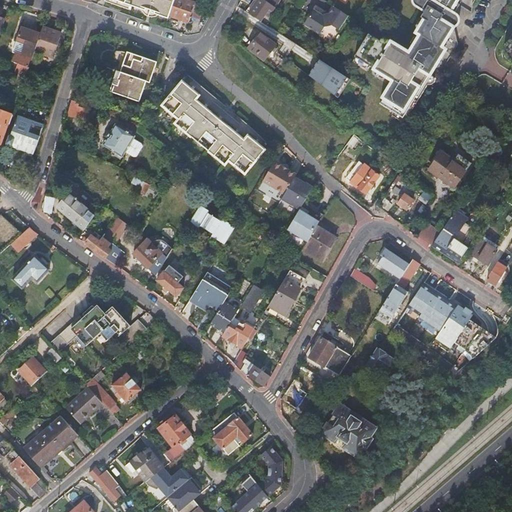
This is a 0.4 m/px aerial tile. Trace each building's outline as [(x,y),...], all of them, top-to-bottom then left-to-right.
[(123,8),(124,4),(112,0),(105,0),(104,2),(123,8)] [(112,0),(124,4),(143,11),(146,0),(112,0)] [(154,14),(168,19),(169,16),(174,0),(146,0),(143,11),(146,12),(146,10),(149,10),(152,11),(155,12),(154,14)] [(196,3),(186,0),(174,0),(169,16),(189,23),(191,17),(196,3)] [(258,0),(254,6),(249,14),(261,22),(265,16),(268,18),(280,0),(258,0)] [(413,0),(413,1),(414,3),(415,5),(416,6),(425,11),(421,18),(425,20),(417,33),(421,35),(412,49),(410,54),(383,38),(381,42),(369,34),(355,57),(357,58),(371,67),(373,68),(388,77),(394,81),(380,104),(394,113),(403,118),(412,104),(414,99),(418,101),(423,92),(428,85),(433,76),(430,74),(433,69),(441,56),(445,50),(441,48),(445,41),(450,33),(445,30),(448,26),(449,26),(449,27),(451,27),(452,27),(453,27),(455,27),(457,25),(458,24),(459,22),(459,20),(458,17),(454,14),(460,5),(456,3),(457,0),(413,0)] [(205,6),(196,3),(191,17),(200,20),(205,6)] [(339,30),(343,24),(348,16),(334,7),(329,14),(322,16),(313,10),(308,17),(303,24),(319,34),(324,27),(331,26),(339,30)] [(417,33),(425,20),(419,21),(416,27),(417,33)] [(57,34),(42,28),(39,35),(35,49),(33,53),(52,60),(60,38),(57,34)] [(35,49),(39,35),(22,29),(17,42),(24,45),(20,57),(14,55),(11,63),(17,65),(12,76),(24,80),(29,66),(27,66),(30,60),(31,60),(33,53),(35,49)] [(421,35),(417,33),(411,43),(412,49),(421,35)] [(276,46),(261,34),(255,41),(249,49),(264,61),(276,46)] [(17,42),(16,42),(11,54),(14,55),(20,57),(24,45),(17,42)] [(111,93),(140,103),(147,83),(150,84),(157,63),(128,53),(122,73),(118,72),(111,93)] [(442,62),(441,56),(433,69),(439,67),(442,62)] [(371,67),(357,58),(358,64),(365,68),(371,67)] [(388,77),(373,68),(375,74),(382,79),(388,77)] [(201,96),(184,83),(164,106),(181,120),(176,125),(225,166),(230,161),(246,174),(266,151),(249,137),(245,142),(196,102),(201,96)] [(73,103),(69,116),(85,121),(89,108),(73,103)] [(403,118),(394,113),(392,116),(401,121),(403,121),(405,121),(407,119),(415,106),(412,104),(403,118)] [(0,143),(7,124),(9,125),(12,115),(0,110),(0,143)] [(10,147),(20,151),(32,156),(33,156),(43,127),(30,122),(17,117),(10,136),(9,137),(6,144),(7,145),(10,147),(11,146),(10,147)] [(103,146),(123,158),(126,153),(134,157),(137,157),(143,147),(142,144),(134,140),(136,137),(116,125),(103,146)] [(32,156),(20,151),(17,160),(29,164),(32,156)] [(454,189),(466,171),(440,153),(428,171),(454,189)] [(285,168),(274,162),(262,182),(284,195),(294,178),(296,175),(285,168)] [(379,177),(367,168),(354,185),(366,194),(372,186),(379,177)] [(303,183),(294,178),(284,195),(282,199),(300,209),(304,203),(313,188),(303,183)] [(150,185),(145,183),(139,193),(145,196),(150,185)] [(71,219),(85,231),(88,227),(95,216),(70,194),(58,208),(71,219)] [(398,204),(408,210),(414,201),(404,195),(398,204)] [(45,198),(43,208),(43,211),(52,213),(55,200),(45,198)] [(311,208),(304,203),(300,209),(299,210),(307,215),(311,208)] [(209,211),(201,206),(191,222),(198,228),(201,226),(213,234),(209,239),(212,241),(215,242),(217,240),(224,245),(229,237),(235,228),(223,220),(220,222),(214,218),(214,217),(211,215),(211,216),(209,214),(209,211)] [(314,210),(311,208),(307,215),(299,210),(288,229),(308,242),(316,227),(317,226),(324,215),(314,210)] [(467,215),(458,208),(453,216),(465,224),(444,254),(451,259),(458,263),(468,248),(462,244),(471,229),(465,224),(469,219),(465,217),(467,215)] [(101,220),(95,216),(88,227),(94,231),(101,220)] [(465,224),(453,216),(442,231),(432,246),(438,250),(444,254),(465,224)] [(432,246),(442,231),(428,222),(421,232),(418,237),(432,246)] [(327,232),(317,226),(316,227),(308,242),(303,250),(322,261),(336,238),(327,232)] [(36,233),(30,228),(16,240),(21,246),(36,233)] [(108,234),(105,239),(110,243),(114,238),(108,234)] [(109,248),(112,244),(110,243),(105,239),(103,238),(100,242),(92,236),(85,244),(96,251),(106,258),(112,251),(109,248)] [(224,245),(207,274),(214,278),(217,272),(221,274),(223,274),(226,269),(226,267),(223,265),(221,265),(225,259),(224,259),(235,240),(229,237),(224,245)] [(153,243),(149,239),(134,254),(145,265),(156,276),(173,249),(166,242),(163,241),(160,240),(158,240),(156,241),(153,243)] [(487,264),(496,250),(479,239),(470,253),(479,259),(487,264)] [(255,253),(261,244),(257,241),(252,250),(255,253)] [(106,258),(117,266),(125,254),(112,244),(109,248),(112,251),(106,258)] [(400,280),(409,265),(386,249),(382,255),(384,257),(381,261),(378,265),(400,280)] [(50,270),(35,256),(13,280),(22,288),(33,278),(37,282),(50,270)] [(419,265),(412,260),(409,265),(400,280),(387,300),(380,311),(386,314),(392,318),(408,293),(404,290),(419,265)] [(492,271),(487,280),(495,286),(499,279),(508,265),(499,260),(492,271)] [(157,280),(165,287),(169,290),(173,294),(177,297),(184,288),(178,283),(184,277),(170,265),(157,280)] [(356,270),(355,269),(351,276),(372,290),(376,283),(370,278),(357,270),(356,270)] [(307,280),(290,270),(269,306),(286,316),(296,298),(307,280)] [(231,292),(205,276),(203,280),(229,296),(231,292)] [(229,296),(203,280),(202,281),(191,299),(200,304),(208,310),(211,306),(212,303),(221,309),(225,302),(229,296)] [(264,291),(254,285),(241,306),(251,312),(264,291)] [(456,308),(422,285),(408,307),(420,316),(418,319),(422,321),(420,325),(433,334),(436,330),(439,333),(436,339),(441,343),(451,349),(455,343),(459,346),(456,349),(461,352),(469,362),(496,338),(470,320),(473,315),(458,305),(456,308)] [(236,314),(239,310),(232,306),(225,302),(221,309),(219,311),(211,325),(218,329),(224,334),(236,314)] [(55,351),(58,354),(78,337),(80,335),(88,344),(86,345),(87,346),(101,333),(103,331),(110,339),(107,341),(106,342),(117,332),(119,330),(122,334),(120,335),(119,336),(119,337),(131,327),(113,308),(106,314),(98,305),(83,319),(81,317),(49,344),(55,351)] [(233,343),(243,349),(255,327),(244,320),(242,324),(240,323),(236,330),(230,326),(234,319),(237,315),(236,314),(224,334),(223,336),(233,343)] [(240,323),(234,319),(230,326),(236,330),(240,323)] [(101,333),(107,341),(110,339),(103,331),(101,333)] [(78,337),(86,345),(88,344),(80,335),(78,337)] [(309,358),(340,376),(352,356),(321,338),(316,347),(309,358)] [(448,353),(451,349),(441,343),(439,346),(448,353)] [(58,363),(63,359),(58,354),(55,351),(51,355),(58,363)] [(235,365),(247,377),(248,374),(256,380),(265,386),(270,378),(253,366),(254,365),(245,359),(247,355),(241,351),(236,361),(238,363),(235,365)] [(33,386),(51,370),(37,355),(20,371),(33,385),(33,386)] [(141,390),(127,374),(112,386),(126,403),(141,390)] [(107,395),(93,379),(86,386),(90,389),(104,405),(113,416),(120,410),(115,405),(116,405),(108,395),(107,395)] [(282,399),(297,410),(302,402),(308,394),(300,389),(304,385),(295,379),(282,399)] [(40,393),(33,386),(33,385),(29,388),(37,396),(40,393)] [(81,425),(104,405),(90,389),(67,409),(81,425)] [(0,411),(9,404),(0,393),(0,411)] [(282,399),(281,399),(282,415),(290,420),(297,410),(282,399)] [(332,441),(331,444),(332,444),(334,442),(346,450),(344,452),(345,453),(347,451),(352,454),(358,458),(364,448),(367,450),(373,440),(371,438),(377,429),(341,404),(321,434),(332,441)] [(4,425),(21,410),(18,407),(1,422),(4,425)] [(243,424),(234,413),(210,432),(215,438),(214,439),(228,455),(239,446),(238,444),(241,441),(243,443),(252,435),(243,424)] [(78,435),(59,414),(22,447),(41,468),(78,435)] [(174,460),(193,445),(197,442),(185,428),(173,414),(161,423),(163,426),(159,430),(173,448),(168,453),(174,460)] [(0,444),(0,461),(14,449),(5,440),(0,444)] [(271,447),(260,456),(269,466),(268,480),(259,487),(268,498),(281,486),(282,462),(277,454),(271,447)] [(164,468),(148,448),(141,454),(140,453),(137,456),(133,458),(134,459),(131,462),(137,470),(136,471),(139,475),(140,474),(146,482),(150,479),(164,468)] [(31,487),(40,479),(15,451),(9,457),(12,461),(11,462),(10,464),(31,487)] [(137,470),(131,462),(126,466),(132,473),(136,471),(137,470)] [(112,503),(119,497),(113,489),(118,485),(106,471),(101,475),(95,468),(88,474),(112,503)] [(145,483),(148,486),(157,490),(159,488),(167,498),(189,480),(181,470),(171,478),(164,468),(150,479),(146,482),(145,483)] [(238,492),(239,493),(239,494),(240,496),(242,498),(230,509),(233,511),(252,511),(255,510),(268,498),(259,487),(249,475),(239,484),(238,487),(238,489),(238,492)] [(41,499),(47,494),(48,487),(40,479),(31,487),(41,499)] [(195,487),(189,480),(167,498),(175,508),(173,510),(173,511),(193,511),(199,507),(193,500),(201,494),(195,487)] [(72,511),(90,511),(83,503),(73,511),(72,511)]
